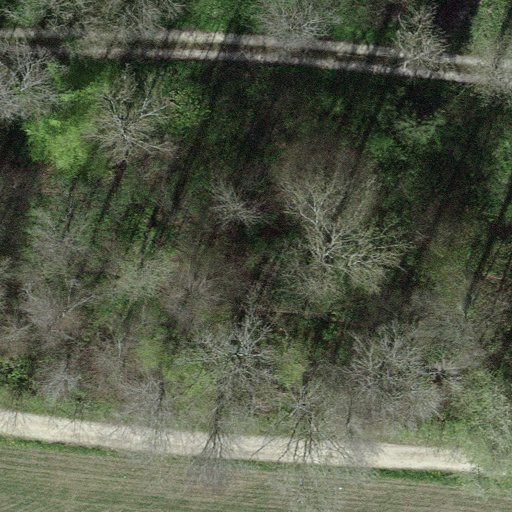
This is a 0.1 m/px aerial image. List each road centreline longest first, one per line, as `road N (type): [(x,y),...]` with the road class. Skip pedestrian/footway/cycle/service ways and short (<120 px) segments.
road 1 (track): [(511,464),(170,445),(0,422)]
road 2 (track): [(0,42),(215,50),(511,77)]
